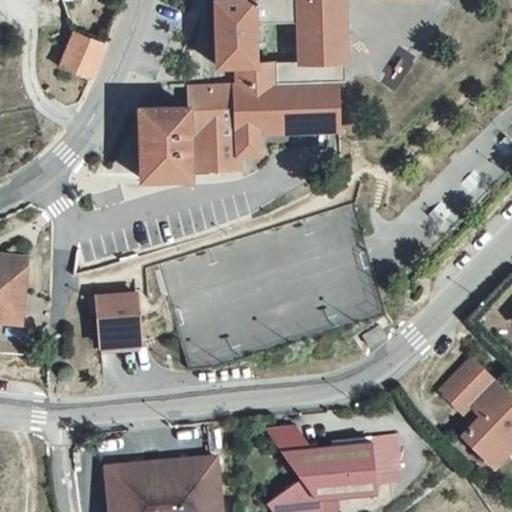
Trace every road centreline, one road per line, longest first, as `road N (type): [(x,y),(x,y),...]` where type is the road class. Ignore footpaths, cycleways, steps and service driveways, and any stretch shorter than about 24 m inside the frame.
road 1 (unclassified): [(511,241),(416,340),(336,387),(63,415)]
road 2 (tertiary): [(137,0),(107,96),(85,130),(44,176),(0,196)]
